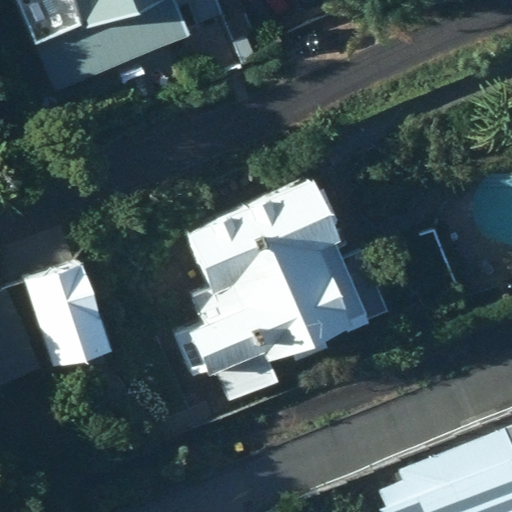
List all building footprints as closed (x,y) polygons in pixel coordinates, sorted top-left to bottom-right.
[(0,0),(0,11),(41,101),(182,37),(166,3),(172,0),(0,0)] [(345,314),(281,178),(163,228),(189,289),(173,296),(182,318),(162,327),(182,373),(201,366),(215,399),(258,380),(248,355),(270,345),(277,360),(307,347),(300,332),(345,314)] [(40,271),(10,281),(42,364),(88,348),(60,264),(40,271)] [(0,384),(31,369),(35,368),(11,320),(1,302),(0,299),(0,384)] [(360,496),(366,511),(511,511),(511,414),(385,468),(388,474),(365,483),(369,492),(360,496)]
